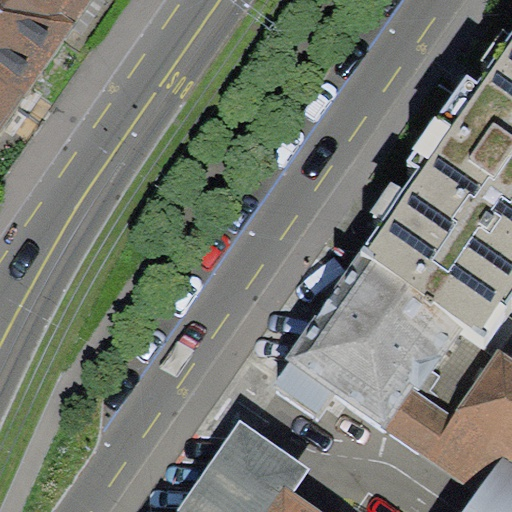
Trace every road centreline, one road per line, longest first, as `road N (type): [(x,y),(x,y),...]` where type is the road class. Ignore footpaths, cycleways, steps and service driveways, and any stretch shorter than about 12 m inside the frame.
road 1 (primary): [(78,511),(427,0)]
road 2 (primary): [(203,0),(0,307)]
